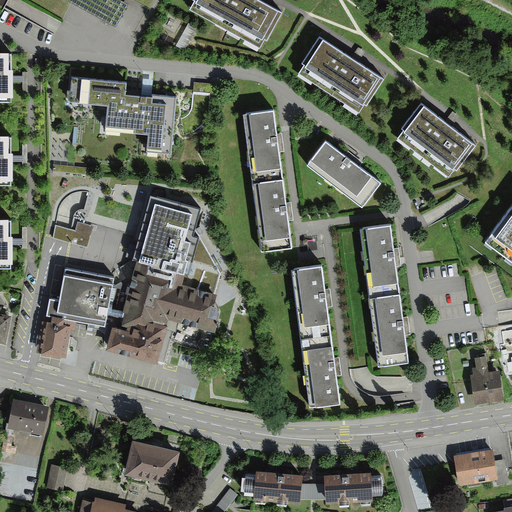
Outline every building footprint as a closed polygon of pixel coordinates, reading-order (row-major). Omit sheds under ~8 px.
[(55,0),(117,33),(129,12),(106,0),(55,0)] [(197,0),(191,13),(259,52),(279,18),(247,0),(197,0)] [(302,67),(359,104),(380,73),(323,35),(302,67)] [(0,100),(11,100),(11,52),(0,52),(0,100)] [(124,77),(73,73),(71,94),(110,97),(108,122),(150,125),(149,144),(170,145),(174,92),(123,88),(124,77)] [(401,131),(448,167),(471,138),(424,102),(401,131)] [(273,106),(245,109),(263,244),(290,241),(273,106)] [(0,183),(12,183),(12,136),(0,136),(0,183)] [(308,160),(362,200),(380,176),(326,136),(308,160)] [(156,360),(167,314),(209,326),(216,298),(175,285),(179,268),(188,271),(197,237),(192,235),(198,208),(151,196),(137,260),(123,331),(115,329),(110,347),(156,360)] [(511,204),(485,241),(511,261),(511,204)] [(0,266),(12,266),(11,219),(0,219),(0,266)] [(362,223),(380,359),(408,355),(389,219),(362,223)] [(321,261),(294,264),(312,401),(339,397),(321,261)] [(105,325),(114,279),(112,278),(65,269),(59,299),(51,298),(48,314),(53,315),(65,317),(105,325)] [(40,350),(62,355),(69,325),(64,324),(65,317),(53,315),(52,322),(46,320),(40,350)] [(0,344),(5,346),(9,320),(0,318),(0,344)] [(511,336),(503,338),(506,351),(511,350),(511,336)] [(471,376),(474,401),(503,398),(500,373),(488,375),(486,358),(478,359),(480,375),(471,376)] [(47,407),(13,400),(8,425),(41,432),(47,407)] [(135,443),(130,471),(171,480),(177,452),(135,443)] [(491,452),(454,458),(458,482),(494,476),(496,485),(506,483),(503,462),(493,464),(491,452)] [(64,467),(50,465),(47,487),(61,489),(64,467)] [(306,478),(257,474),(255,497),(304,501),(316,500),(316,485),(306,484),(306,478)] [(316,485),(316,500),(374,498),(373,476),(325,478),(325,485),(316,485)] [(213,511),(222,511),(235,495),(229,491),(213,511)] [(81,511),(123,511),(84,502),(81,511)]
